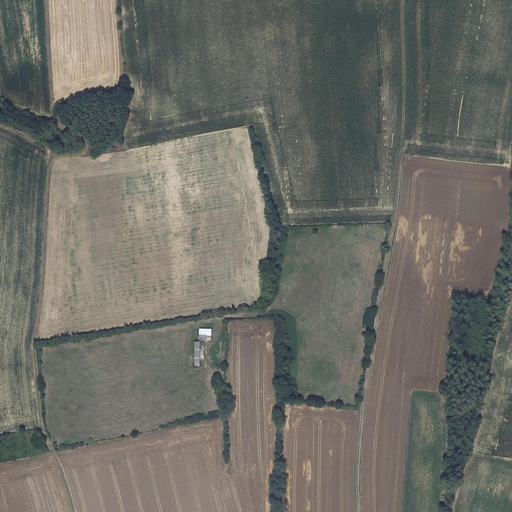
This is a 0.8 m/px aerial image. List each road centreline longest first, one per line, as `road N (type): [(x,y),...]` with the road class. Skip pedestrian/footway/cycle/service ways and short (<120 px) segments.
road 1 (track): [(71,511),(40,423),(34,346),(50,161),(89,147),(57,114),(45,0)]
road 2 (track): [(405,0),(407,108),(396,224),(366,379),(356,511)]
